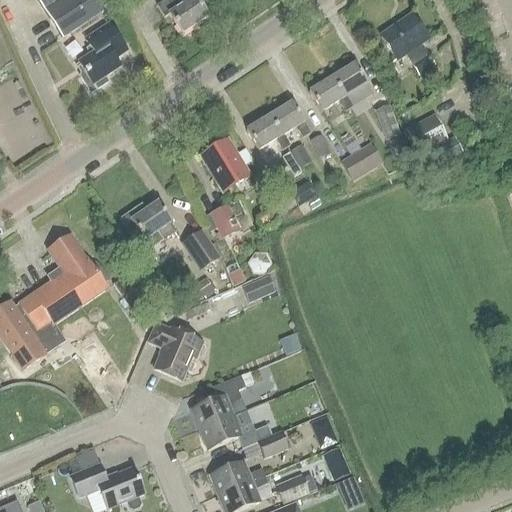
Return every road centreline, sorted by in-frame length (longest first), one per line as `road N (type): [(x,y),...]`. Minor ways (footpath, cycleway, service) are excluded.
road 1 (tertiary): [(0,212),(317,0)]
road 2 (residential): [(0,471),(117,423),(152,440),(181,511)]
